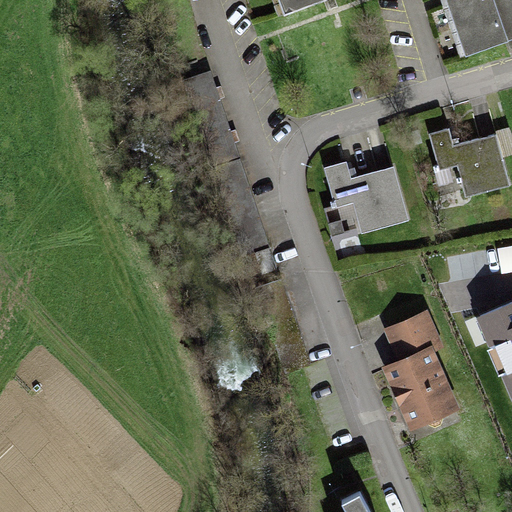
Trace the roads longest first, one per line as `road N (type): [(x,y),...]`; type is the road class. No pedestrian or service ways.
road 1 (residential): [(511,71),(327,124),(295,156),(294,195),(328,314),(404,511)]
road 2 (track): [(0,310),(62,240),(63,168),(0,80)]
road 3 (unknown): [(295,156),(229,0)]
